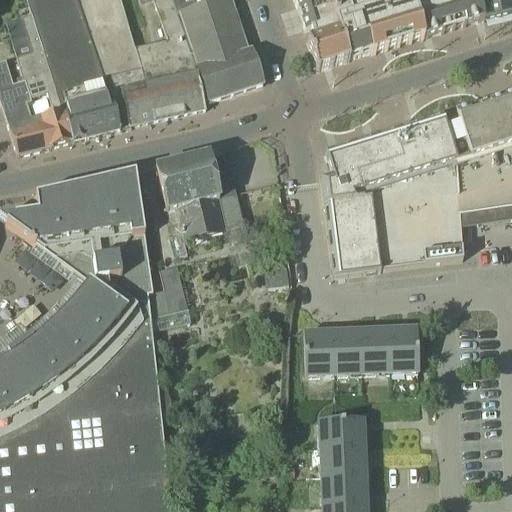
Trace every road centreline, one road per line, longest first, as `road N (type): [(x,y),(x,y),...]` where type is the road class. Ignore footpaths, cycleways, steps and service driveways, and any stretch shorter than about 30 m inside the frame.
road 1 (residential): [(511,289),(328,301),(311,293),(297,261),(280,119)]
road 2 (residential): [(280,119),(0,189)]
road 3 (residential): [(511,48),(296,115)]
road 4 (residential): [(296,115),(260,0)]
